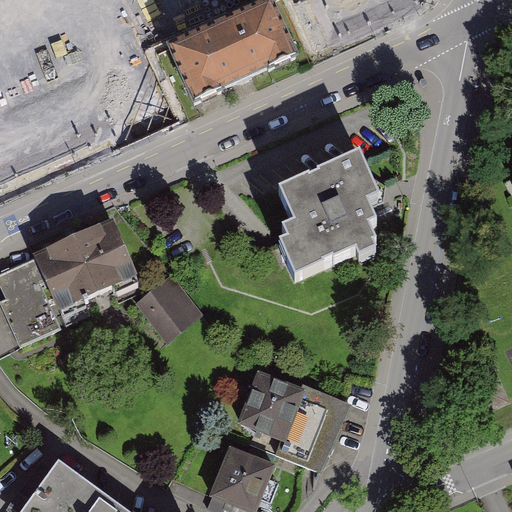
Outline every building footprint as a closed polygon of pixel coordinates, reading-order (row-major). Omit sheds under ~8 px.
[(0,0),(0,187),(85,158),(65,104),(79,99),(58,40),(172,0),(0,0)] [(164,71),(188,124),(292,78),(268,24),(164,71)] [(279,252),(297,292),(349,269),(351,274),(370,265),(366,257),(376,253),(367,233),(377,228),(374,220),(366,204),(377,199),(359,160),(277,197),(292,229),(283,233),(289,247),(279,252)] [(1,306),(21,349),(59,332),(42,296),(45,294),(59,323),(102,303),(140,285),(113,228),(0,280),(0,284),(9,303),(1,306)] [(139,303),(169,342),(201,319),(172,279),(139,303)] [(499,379),(468,391),(479,422),(511,410),(499,379)] [(318,490),(343,420),(299,400),(297,407),(255,392),(233,446),(275,461),(271,473),(318,490)] [(125,511),(58,462),(22,511),(125,511)] [(201,511),(259,511),(271,484),(221,463),(201,511)]
